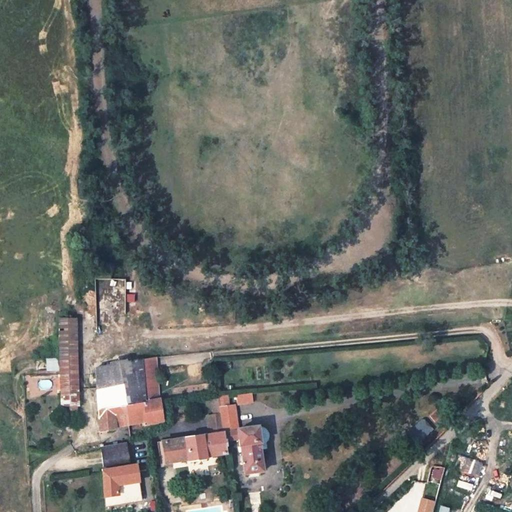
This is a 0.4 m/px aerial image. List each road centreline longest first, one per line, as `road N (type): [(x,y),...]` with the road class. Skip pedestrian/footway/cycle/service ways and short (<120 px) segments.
road 1 (track): [(139,338),(511,304)]
road 2 (unknown): [(214,398),(424,385),(511,369)]
road 3 (residential): [(511,369),(364,511)]
